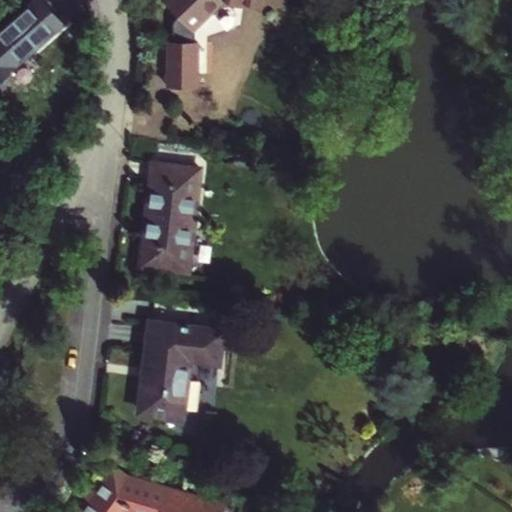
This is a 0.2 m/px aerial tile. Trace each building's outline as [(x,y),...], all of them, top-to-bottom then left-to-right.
[(42,0),(29,0),(0,26),(0,81),(64,24),(42,0)] [(166,0),(166,1),(192,28),(221,0),(264,6),(265,0),(166,0)] [(189,271),(200,167),(153,162),(141,265),(189,271)] [(223,330),(152,322),(145,377),(141,409),(194,414),(200,359),(220,360),(223,330)] [(113,465),(109,471),(124,482),(167,495),(169,487),(126,474),(113,465)] [(224,511),(227,504),(169,487),(167,495),(124,482),(109,471),(94,493),(89,489),(72,511),(224,511)]
